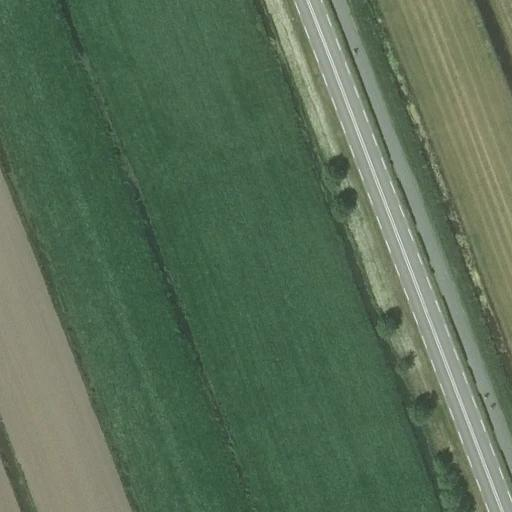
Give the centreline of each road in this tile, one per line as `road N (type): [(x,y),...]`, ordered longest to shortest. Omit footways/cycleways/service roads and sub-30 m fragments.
road 1 (primary): [(501,511),(307,0)]
road 2 (unclassified): [(511,455),(338,0)]
